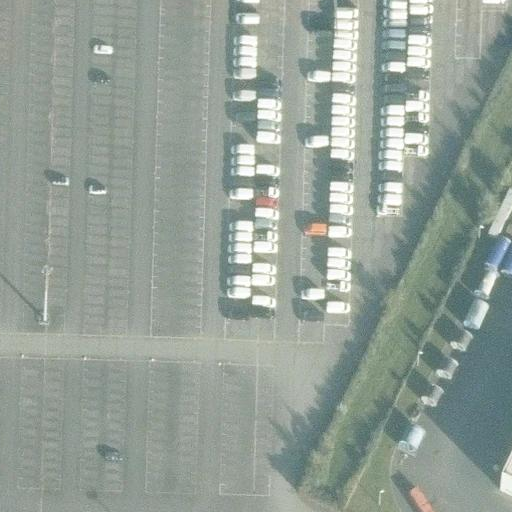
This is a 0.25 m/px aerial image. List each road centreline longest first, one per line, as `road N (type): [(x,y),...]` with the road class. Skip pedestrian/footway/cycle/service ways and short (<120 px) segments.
road 1 (unknown): [(137,351),(132,510)]
road 2 (unknown): [(73,349),(66,507)]
